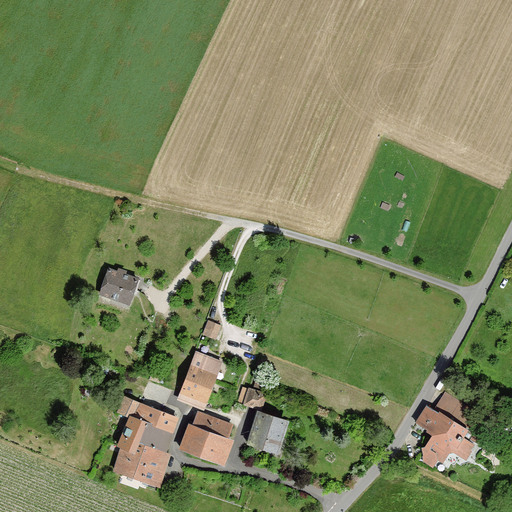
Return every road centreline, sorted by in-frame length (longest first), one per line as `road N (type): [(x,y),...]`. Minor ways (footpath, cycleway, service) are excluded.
road 1 (unclassified): [(480,296),(366,256),(206,215)]
road 2 (unclassified): [(342,506),(387,456),(480,296)]
road 3 (residential): [(342,506),(264,474),(191,464),(176,447),(186,415)]
road 4 (track): [(206,215),(0,161)]
road 5 (track): [(387,456),(509,511)]
